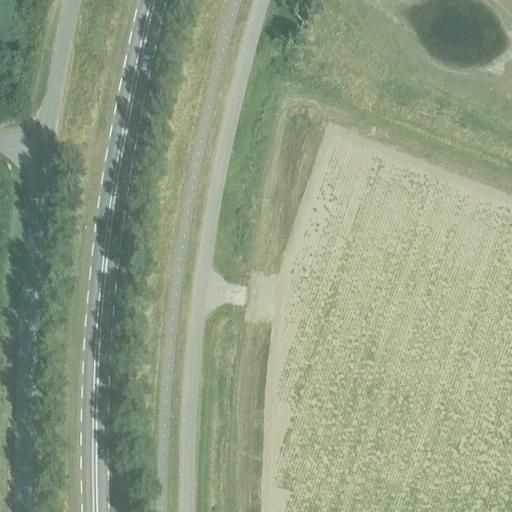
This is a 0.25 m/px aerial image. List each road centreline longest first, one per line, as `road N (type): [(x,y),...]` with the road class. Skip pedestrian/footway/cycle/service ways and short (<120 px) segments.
road 1 (unclassified): [(261,0),(216,172),(188,511)]
road 2 (secondary): [(95,511),(104,260),(152,0)]
road 3 (unclassified): [(21,511),(33,231),(71,0)]
